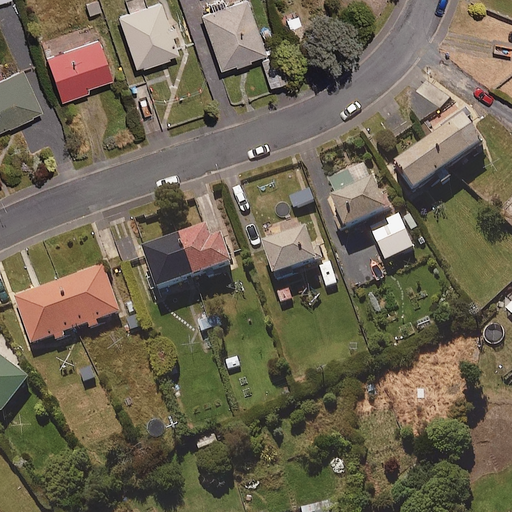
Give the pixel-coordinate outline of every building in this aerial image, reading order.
[(177,52),(157,0),(156,0),(115,16),(134,68),(177,52)] [(263,53),(244,0),(237,0),(199,14),(218,69),(263,53)] [(18,15),(1,21),(6,35),(23,29),(18,15)] [(109,78),(96,38),(43,56),(58,100),(87,91),(85,86),(109,78)] [(279,52),(260,58),(269,85),(288,79),(279,52)] [(0,128),(40,111),(20,67),(0,75),(0,128)] [(481,143),(461,115),(393,165),(413,193),(481,143)] [(385,212),(371,182),(327,202),(341,232),(385,212)] [(412,250),(398,216),(370,228),(384,262),(412,250)] [(209,240),(204,228),(139,251),(154,293),(230,266),(219,237),(209,240)] [(316,262),(304,229),(258,246),(270,278),(316,262)] [(119,315),(103,267),(13,298),(29,346),(119,315)] [(224,327),(219,314),(194,322),(199,335),(224,327)] [(320,344),(316,333),(294,342),(299,352),(320,344)] [(0,414),(27,379),(0,357),(0,414)] [(336,511),(336,500),(316,500),(316,511),(336,511)] [(314,511),(314,503),(293,504),(293,511),(314,511)]
